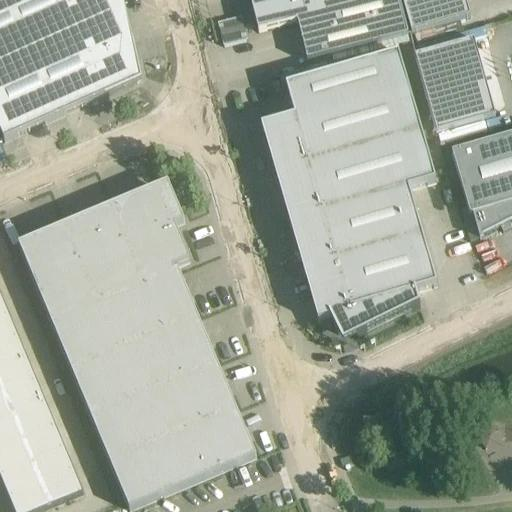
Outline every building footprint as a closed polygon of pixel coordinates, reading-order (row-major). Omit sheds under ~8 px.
[(0,0),(0,133),(4,143),(105,98),(106,99),(142,82),(133,41),(122,0),(0,0)] [(249,0),(258,35),(297,25),(308,63),(408,38),(398,0),(249,0)] [(470,20),(464,0),(401,0),(412,36),(470,20)] [(496,120),(474,43),(415,59),(437,136),(496,120)] [(436,184),(399,56),(286,89),(295,120),(261,129),(262,132),(266,131),(287,174),(275,177),(276,180),(280,179),(301,222),(289,225),(290,228),(294,227),(315,270),(303,273),(304,276),(308,275),(329,318),(317,321),(318,324),(330,320),(343,347),(420,309),(416,294),(438,288),(410,192),(436,184)] [(511,138),(452,154),(468,217),(471,217),(477,240),(499,229),(501,234),(509,230),(507,225),(511,222),(511,138)] [(19,248),(48,321),(173,271),(190,264),(175,228),(184,224),(184,223),(180,224),(168,196),(147,205),(144,200),(114,212),(113,209),(111,210),(112,213),(68,231),(67,228),(65,229),(66,232),(22,251),(20,247),(19,248)] [(175,275),(173,271),(48,321),(125,511),(132,511),(256,460),(255,458),(252,460),(234,416),(237,414),(236,412),(233,414),(214,369),(218,368),(217,366),(213,367),(195,323),(198,322),(198,320),(194,321),(176,277),(179,276),(178,274),(175,275)] [(0,298),(0,483),(11,511),(45,511),(83,497),(0,298)]
